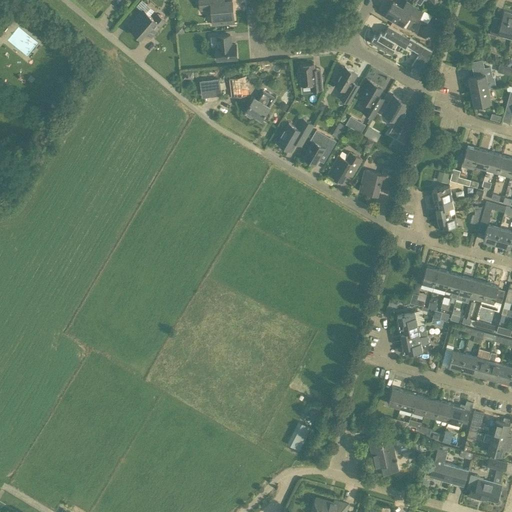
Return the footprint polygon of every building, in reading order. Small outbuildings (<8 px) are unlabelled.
[(198,0),(199,10),(211,9),(212,24),(234,22),(232,0),(228,0),(225,0),(198,0)] [(393,1),(385,15),(403,25),(409,29),(414,21),(417,23),(420,17),(427,22),(432,14),(406,0),(402,7),(393,1)] [(128,26),(141,37),(145,33),(151,38),(166,20),(157,12),(153,17),(143,9),(128,26)] [(497,34),(511,38),(511,36),(511,35),(511,13),(504,12),(502,18),(494,16),(489,33),(497,34)] [(436,19),(433,27),(440,30),(442,22),(436,19)] [(374,34),(370,41),(391,53),(398,42),(405,46),(405,45),(419,53),(411,66),(422,72),(431,52),(431,51),(424,46),(410,38),(409,38),(402,34),(388,26),(384,33),(380,31),(377,36),(374,34)] [(231,33),(216,35),(217,45),(216,45),(217,59),(237,57),(236,44),(232,44),(231,33)] [(486,60),(489,49),(483,47),(480,58),(486,60)] [(499,59),(497,56),(494,55),(491,57),(491,60),(492,62),(495,63),(498,62),(499,59)] [(299,64),(301,84),(309,83),(310,90),(323,89),(321,74),(314,74),(313,63),(299,64)] [(511,66),(509,66),(506,65),(499,64),(497,71),(511,75),(511,66)] [(345,66),(334,83),(346,90),(341,98),(348,102),(359,85),(352,81),(356,72),(345,66)] [(192,70),(182,71),(183,79),(193,78),(192,70)] [(246,74),(228,76),(231,97),(249,94),(246,74)] [(468,77),(471,91),(488,88),(485,74),(468,77)] [(220,92),(218,78),(201,80),(202,95),(220,92)] [(373,117),(385,97),(378,93),(382,87),(371,81),(361,99),(366,102),(361,110),(373,117)] [(491,102),(488,88),(471,91),(474,105),(491,102)] [(254,96),(246,109),(247,110),(246,112),(247,114),(250,116),(252,115),(253,114),(261,119),(269,106),(270,107),(276,97),(262,89),(257,98),(254,96)] [(393,94),(382,112),(396,120),(388,133),(396,138),(406,119),(400,116),(405,107),(407,102),(393,94)] [(314,124),(302,117),(296,127),(289,122),(277,142),(290,149),(295,142),(301,146),(314,124)] [(359,121),(355,129),(361,132),(365,124),(359,121)] [(339,122),(332,134),(339,138),(346,126),(339,122)] [(368,126),(364,133),(376,141),(381,133),(368,126)] [(304,157),(315,164),(324,150),(329,153),(337,141),(330,137),(328,141),(314,132),(310,139),(314,141),(304,157)] [(365,144),(371,148),(374,142),(368,139),(365,144)] [(462,161),(475,165),(479,149),(467,145),(462,161)] [(479,149),(475,165),(487,168),(491,152),(479,149)] [(363,158),(349,150),(345,158),(339,154),(328,172),(342,180),(346,173),(352,176),(363,158)] [(491,152),(487,168),(499,171),(503,155),(491,152)] [(511,157),(503,155),(499,171),(511,175),(511,171),(511,157)] [(395,170),(383,167),(381,173),(364,169),(359,190),(377,194),(379,186),(390,189),(395,170)] [(469,185),(471,179),(458,176),(460,170),(454,168),(453,168),(452,172),(450,179),(457,182),(469,185)] [(449,173),(439,171),(437,178),(447,181),(449,173)] [(432,189),(434,202),(452,198),(450,185),(432,189)] [(480,201),(483,191),(476,189),(473,200),(480,201)] [(437,215),(455,211),(452,198),(434,202),(437,215)] [(486,200),(483,212),(490,214),(491,208),(504,211),(506,206),(486,200)] [(457,224),(455,211),(437,215),(439,227),(457,224)] [(483,240),(495,243),(500,227),(488,224),(483,240)] [(508,247),(511,230),(500,227),(495,243),(508,247)] [(422,281),(434,285),(438,269),(426,266),(422,281)] [(438,269),(434,285),(446,288),(451,272),(438,269)] [(458,291),(462,276),(451,272),(446,288),(452,290),(450,296),(456,297),(458,291)] [(468,302),(469,299),(470,294),(474,279),(462,276),(458,291),(464,293),(462,300),(468,302)] [(474,279),(470,294),(482,298),(486,282),(474,279)] [(498,285),(486,282),(482,298),(494,301),(498,285)] [(423,306),(424,300),(417,298),(418,294),(412,293),(410,302),(423,306)] [(474,300),(469,299),(468,302),(469,301),(464,316),(469,317),(472,306),(472,307),(473,305),(474,300)] [(439,319),(442,311),(439,311),(434,310),(431,321),(439,320),(439,319)] [(397,314),(400,327),(417,324),(415,311),(397,314)] [(449,313),(442,311),(439,319),(447,321),(449,313)] [(470,324),(474,325),(476,320),(471,319),(463,316),(462,322),(470,324)] [(483,322),(476,320),(474,325),(493,331),(495,325),(483,322)] [(420,337),(420,336),(417,324),(400,327),(402,340),(420,337)] [(498,325),(496,332),(509,335),(511,329),(498,325)] [(461,327),(455,326),(453,334),(459,336),(461,327)] [(476,329),(472,328),(470,333),(474,334),(482,337),(484,331),(476,329)] [(496,334),(488,332),(484,331),(482,337),(486,338),(494,340),(496,334)] [(420,336),(420,337),(402,340),(405,353),(422,350),(421,344),(429,342),(427,334),(420,336)] [(496,334),(494,340),(506,343),(507,338),(496,334)] [(453,350),(448,365),(460,369),(465,353),(453,350)] [(489,359),(484,375),(496,378),(501,362),(494,361),(496,353),(491,352),(489,359)] [(465,353),(460,369),(472,372),(477,356),(465,353)] [(477,356),(472,372),(484,375),(489,359),(477,356)] [(511,365),(501,362),(496,378),(509,382),(511,369),(511,365)] [(387,403),(400,406),(404,390),(392,387),(387,403)] [(412,409),(416,394),(404,390),(400,406),(412,409)] [(424,413),(428,397),(416,394),(412,409),(424,413)] [(436,416),(440,401),(428,397),(424,413),(436,416)] [(448,419),(452,404),(440,401),(436,416),(448,419)] [(464,407),(452,404),(448,419),(459,423),(461,418),(467,419),(469,410),(463,409),(464,407)] [(474,409),(469,428),(476,430),(478,423),(480,423),(484,412),(474,409)] [(391,423),(395,424),(396,418),(384,415),(383,421),(391,423)] [(404,420),(396,418),(395,424),(402,426),(407,427),(408,421),(404,420)] [(409,419),(408,421),(407,427),(410,428),(411,425),(415,426),(417,421),(409,419)] [(298,420),(287,443),(299,449),(310,426),(298,420)] [(495,420),(491,435),(511,440),(511,431),(508,430),(509,423),(495,420)] [(469,428),(467,436),(474,438),(476,430),(469,428)] [(510,449),(511,442),(511,440),(491,435),(485,433),(483,440),(490,441),(487,450),(501,454),(503,447),(510,449)] [(375,467),(382,465),(383,474),(399,470),(393,444),(383,446),(381,436),(375,437),(369,439),(375,467)] [(463,485),(467,468),(444,462),(447,451),(437,448),(434,459),(435,459),(430,476),(463,485)] [(461,450),(459,455),(471,459),(473,453),(463,450),(461,450)] [(507,462),(488,457),(486,466),(504,471),(507,462)] [(470,473),(466,488),(471,489),(469,495),(479,498),(479,495),(496,500),(501,483),(483,478),(483,477),(470,473)] [(315,497),(310,511),(344,511),(347,503),(333,499),(333,502),(315,497)]
